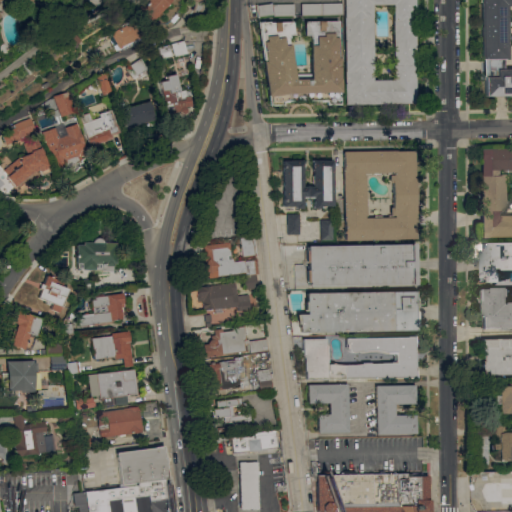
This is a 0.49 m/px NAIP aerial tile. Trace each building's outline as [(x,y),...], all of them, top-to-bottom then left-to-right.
[(168,0),(147,22),(139,14),(141,12),(136,7),(140,2),(142,4),(145,1),(146,1),(147,0),(168,0)] [(342,0),(413,0),(414,103),(343,104),(342,0)] [(511,95),(482,96),(482,59),(479,59),(479,0),(511,0),(511,95)] [(292,15),(271,15),(271,14),(256,16),(255,5),(270,3),(271,4),(292,4),(292,15)] [(340,3),(340,14),(300,15),(299,3),(340,3)] [(134,27),(141,39),(139,40),(120,50),(119,48),(117,49),(109,33),(132,21),(134,27)] [(267,106),(256,21),(263,21),(263,22),(268,21),(268,22),(291,21),(293,34),(288,35),(288,38),(287,38),(288,45),(289,44),(293,73),(308,73),(309,45),(310,45),(310,38),(308,38),(308,35),(303,35),(303,21),(337,21),(337,57),(338,57),(338,92),(337,92),(337,104),(324,104),(324,102),(319,102),(319,101),(286,101),(286,103),(281,103),(281,106),(267,106)] [(69,47),(61,36),(69,30),(77,41),(69,47)] [(170,43),(182,40),(185,52),(173,55),(170,43)] [(170,55),(159,58),(156,47),(167,44),(170,55)] [(139,58),(145,67),(134,73),(129,65),(139,58)] [(101,95),(95,75),(104,72),(110,92),(101,95)] [(158,81),(165,79),(164,76),(174,73),(177,87),(179,86),(179,90),(183,89),(184,91),(186,91),(189,93),(190,98),(189,98),(190,106),(185,107),(185,110),(184,112),(181,114),(179,113),(177,111),(165,114),(158,81)] [(66,91),(73,111),(59,116),(52,96),(62,92),(66,91)] [(154,119),(123,127),(118,109),(149,101),(154,119)] [(88,112),(90,120),(99,117),(97,113),(111,109),(118,132),(110,134),(111,138),(96,143),(97,146),(89,148),(78,115),(88,112)] [(34,131),(22,135),(22,137),(4,144),(0,135),(9,131),(8,129),(14,126),(13,124),(29,118),(34,131)] [(85,152),(78,155),(79,158),(73,161),(73,162),(58,167),(54,165),(50,155),(48,154),(40,132),(62,124),(63,127),(75,123),(85,152)] [(48,171),(39,174),(37,170),(29,173),(12,187),(5,179),(6,178),(5,176),(7,175),(2,169),(18,156),(26,153),(22,143),(36,138),(48,171)] [(479,149),(511,148),(511,236),(480,237),(479,149)] [(341,151),(412,150),(414,239),(343,240),(341,151)] [(301,160),(302,186),(311,185),(311,160),(331,160),(331,206),(319,206),(319,208),(312,208),(312,196),(300,196),(300,208),(293,208),(293,206),(281,206),(281,161),(301,160)] [(297,234),(285,234),(285,214),(297,214),(297,234)] [(330,219),(330,240),(318,240),(318,219),(330,219)] [(241,256),(238,238),(253,236),(253,239),(250,240),(253,254),(241,256)] [(90,240),(92,239),(94,238),(95,238),(97,238),(99,239),(100,240),(101,241),(101,242),(113,242),(112,263),(110,263),(110,271),(97,271),(97,269),(73,269),(73,257),(70,254),(67,254),(68,244),(74,245),(74,244),(81,244),(81,242),(90,242),(90,240)] [(241,277),(241,275),(244,275),(243,273),(194,279),(191,262),(204,260),(202,245),(228,241),(229,250),(228,251),(230,251),(231,256),(229,257),(229,258),(232,258),(232,261),(243,260),(243,261),(255,259),(257,274),(254,274),(255,275),(241,277)] [(511,242),(511,270),(502,270),(502,268),(496,268),(497,273),(499,273),(499,282),(481,282),(480,243),(511,242)] [(412,243),(412,245),(414,246),(414,249),(412,250),(413,278),(414,279),(414,282),(413,284),(305,286),(305,282),(304,282),(303,269),(305,269),(305,262),(303,262),(303,249),(305,249),(305,245),(412,243)] [(66,288),(57,312),(49,309),(51,303),(37,297),(38,295),(36,295),(38,290),(39,290),(40,289),(38,288),(40,283),(42,283),(42,282),(41,282),(43,276),(44,276),(45,275),(54,278),(53,283),(66,288)] [(256,287),(243,289),(241,277),(255,275),(256,287)] [(92,278),(94,292),(81,293),(78,280),(92,278)] [(196,287),(233,282),(235,296),(246,294),(248,308),(236,310),(235,306),(220,308),(220,312),(213,313),(212,309),(202,310),(200,300),(196,301),(195,295),(197,295),(196,287)] [(511,329),(496,330),(496,328),(481,329),(480,289),(490,289),(490,288),(505,288),(505,289),(507,289),(507,297),(506,297),(506,304),(508,304),(508,302),(511,302),(511,329)] [(413,329),(298,332),(295,314),(305,314),(305,310),(303,310),(303,301),(304,301),(304,293),(412,291),(413,311),(415,311),(416,325),(413,326),(413,329)] [(91,313),(89,295),(102,294),(102,295),(122,292),(123,307),(120,307),(121,318),(110,320),(110,322),(77,326),(75,315),(91,313)] [(25,314),(25,313),(40,318),(33,336),(32,335),(32,339),(31,343),(27,349),(26,350),(9,344),(15,323),(11,322),(15,310),(25,314)] [(61,324),(71,322),(73,333),(62,335),(58,336),(57,324),(61,324)] [(243,326),(244,339),(247,339),(247,340),(264,338),(266,350),(248,352),(247,343),(242,343),(243,351),(221,354),(221,355),(203,358),(201,344),(206,344),(207,342),(208,340),(210,339),(209,335),(212,335),(212,329),(243,326)] [(127,330),(129,341),(128,342),(130,365),(122,366),(121,359),(116,360),(116,358),(113,359),(112,357),(108,357),(108,359),(106,359),(106,357),(101,358),(101,360),(99,360),(99,358),(96,358),(96,361),(94,361),(94,359),(93,359),(93,358),(91,358),(91,356),(92,356),(90,338),(110,335),(109,332),(127,330)] [(413,336),(414,344),(412,344),(413,370),(414,370),(414,378),(403,378),(403,377),(303,379),(303,370),(302,370),(302,357),(300,357),(300,339),(324,338),(324,343),(325,343),(325,363),(333,363),(333,364),(341,365),(351,365),(359,363),(368,362),(368,363),(377,363),(379,363),(388,362),(388,361),(392,361),(392,353),(382,353),(373,351),(367,351),(357,353),(357,352),(349,352),(347,351),(346,349),(345,349),(345,344),(344,344),(344,338),(413,336)] [(510,375),(488,375),(488,378),(483,378),(483,375),(481,375),(481,366),(479,366),(479,363),(480,363),(480,360),(482,360),(482,356),(481,356),(481,354),(479,354),(479,349),(481,349),(481,346),(479,346),(479,341),(480,341),(480,339),(511,338),(511,355),(509,355),(509,366),(510,366),(510,375)] [(44,353),(44,340),(60,339),(61,353),(44,353)] [(64,355),(64,368),(50,369),(49,355),(64,355)] [(211,390),(210,380),(213,379),(212,373),(205,374),(203,363),(240,358),(243,376),(240,377),(240,381),(237,382),(237,386),(211,390)] [(1,396),(1,373),(5,373),(5,361),(32,360),(32,363),(35,363),(35,371),(32,371),(33,392),(18,392),(18,391),(16,391),(17,395),(1,396)] [(78,373),(67,374),(66,363),(76,361),(78,373)] [(132,368),(135,393),(97,398),(97,394),(88,396),(86,374),(132,368)] [(269,372),(270,381),(269,381),(270,388),(258,390),(256,374),(269,372)] [(511,413),(497,413),(497,404),(493,404),(493,395),(498,395),(498,385),(505,385),(505,383),(511,383),(511,413)] [(345,384),(345,432),(315,432),(315,414),(327,414),(327,403),(306,403),(306,384),(345,384)] [(413,385),(413,403),(392,403),(392,415),(413,415),(413,433),(374,433),(373,385),(413,385)] [(86,408),(84,408),(84,410),(72,412),(71,399),(83,397),(83,399),(84,399),(86,408)] [(237,397),(238,400),(235,400),(236,405),(230,406),(231,415),(247,413),(248,419),(222,423),(222,417),(211,418),(210,408),(214,407),(213,400),(237,397)] [(98,437),(95,412),(127,407),(136,406),(136,407),(137,406),(140,432),(98,437)] [(56,413),(71,412),(71,422),(56,421),(56,413)] [(44,431),(40,431),(40,436),(51,434),(53,450),(20,454),(20,455),(13,456),(11,441),(15,441),(13,425),(15,425),(14,420),(22,419),(22,423),(43,421),(44,431)] [(511,457),(507,457),(507,458),(495,458),(496,451),(490,451),(491,435),(491,429),(491,424),(504,424),(504,429),(503,430),(511,430),(511,457)] [(276,447),(246,451),(231,453),(228,436),(273,429),(276,447)] [(89,448),(78,449),(77,434),(87,433),(89,448)] [(152,447),(152,446),(161,445),(163,456),(164,456),(164,463),(163,463),(165,478),(118,484),(114,452),(152,447)] [(256,461),(257,509),(238,509),(237,461),(256,461)] [(425,511),(316,511),(314,510),(313,475),(425,473),(425,511)] [(86,511),(83,490),(90,489),(91,491),(136,485),(135,482),(167,478),(169,496),(151,499),(153,511),(147,511),(86,511)] [(500,508),(511,508),(511,478),(504,478),(504,496),(500,496),(500,508)]
